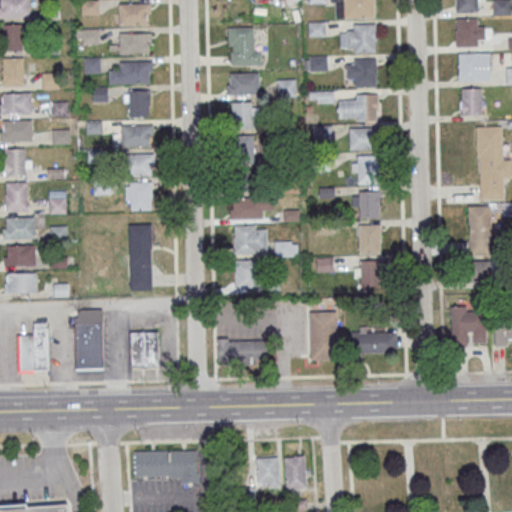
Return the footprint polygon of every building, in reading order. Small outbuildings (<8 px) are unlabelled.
[(29,0),(0,0),(0,18),(30,18),(29,0)] [(374,17),(374,0),(334,0),(335,17),(374,17)] [(477,0),(477,11),(456,12),(456,0),(477,0)] [(119,3),(119,24),(149,24),(149,3),(119,3)] [(456,18),(476,18),(477,26),(484,26),(485,39),(477,39),(477,46),(456,46),(455,29),(457,29),(456,18)] [(375,51),(375,23),(350,24),(350,32),(340,32),(340,51),(375,51)] [(23,50),(23,24),(1,24),(1,50),(23,50)] [(260,45),(254,45),(254,26),(229,26),(229,65),(260,65),(260,45)] [(98,29),(83,29),(83,42),(98,42),(98,29)] [(149,33),(120,33),(120,53),(149,53),(149,33)] [(459,53),(489,52),(490,80),(458,81),(458,64),(459,64),(459,53)] [(327,71),(327,56),(305,56),(305,71),(327,71)] [(23,57),(3,57),(3,85),(23,85),(23,57)] [(376,87),(376,58),(346,58),(346,77),(355,77),(355,87),(376,87)] [(151,83),(151,61),(119,61),(119,71),(109,71),(109,83),(151,83)] [(228,72),(228,95),(258,95),(258,72),(228,72)] [(277,96),(296,96),(296,79),(277,79),(277,96)] [(461,88),(481,87),(482,115),(461,116),(460,99),(461,99),(461,88)] [(149,116),(149,90),(128,90),(128,116),(149,116)] [(312,91),(312,102),(333,102),(333,91),(312,91)] [(31,93),(0,92),(0,112),(31,113),(31,93)] [(376,95),(338,95),(338,120),(376,120),(376,95)] [(231,102),(231,128),(253,128),(253,102),(231,102)] [(0,119),(0,141),(31,142),(31,120),(0,119)] [(151,125),(121,125),(121,146),(151,146),(151,125)] [(332,140),(332,125),(312,125),(312,141),(332,140)] [(476,127),(501,126),(502,160),(510,159),(510,176),(502,177),(503,198),(480,199),(479,156),(477,156),(476,127)] [(349,149),(373,149),(373,127),(349,127),(349,149)] [(53,143),(69,143),(69,129),(53,129),(53,143)] [(233,135),(233,162),(253,162),(253,135),(233,135)] [(5,175),(27,175),(27,149),(5,149),(5,175)] [(152,176),(152,153),(127,153),(127,175),(152,176)] [(353,155),(353,183),(381,183),(381,155),(353,155)] [(5,211),(26,211),(26,182),(5,182),(5,211)] [(152,182),(126,182),(126,210),(152,210),(152,182)] [(353,190),(353,207),(359,207),(359,217),(379,217),(379,190),(353,190)] [(66,212),(66,192),(50,192),(50,212),(66,212)] [(272,210),(272,198),(230,198),(230,219),(262,219),(262,210),(272,210)] [(491,207),(468,207),(468,255),(491,255),(491,207)] [(41,226),(41,216),(3,216),(3,238),(34,238),(34,226),(41,226)] [(151,290),(151,223),(129,223),(129,290),(151,290)] [(359,254),(380,254),(380,224),(359,224),(359,254)] [(66,226),(51,226),(51,239),(66,239),(66,226)] [(234,255),(266,255),(266,226),(234,226),(234,255)] [(275,256),(292,256),(292,242),(275,242),(275,256)] [(35,265),(35,245),(4,245),(4,265),(35,265)] [(64,256),(52,257),(52,267),(64,267),(64,256)] [(360,288),(384,288),(384,260),(360,260),(360,288)] [(261,261),(234,261),(234,290),(261,290),(261,261)] [(486,275),(486,262),(474,262),(474,275),(486,275)] [(36,272),(5,272),(5,293),(36,293),(36,272)] [(451,345),(470,345),(470,343),(485,343),(485,307),(451,307),(451,345)] [(336,312),(310,312),(310,359),(336,359),(336,312)] [(511,342),(511,315),(494,315),(494,342),(511,342)] [(103,318),(75,318),(75,369),(103,369),(103,318)] [(48,372),(48,322),(33,322),(33,334),(17,334),(17,372),(48,372)] [(130,330),(157,330),(158,367),(131,368),(130,330)] [(396,332),(346,332),(346,352),(396,352),(396,332)] [(217,338),(217,357),(258,357),(258,338),(217,338)] [(134,451),(196,448),(198,483),(185,484),(181,484),(180,476),(172,476),(161,477),(148,477),(135,478),(134,451)] [(286,488),(305,488),(305,456),(286,456),(286,488)] [(278,488),(278,457),(256,457),(256,488),(278,488)]
